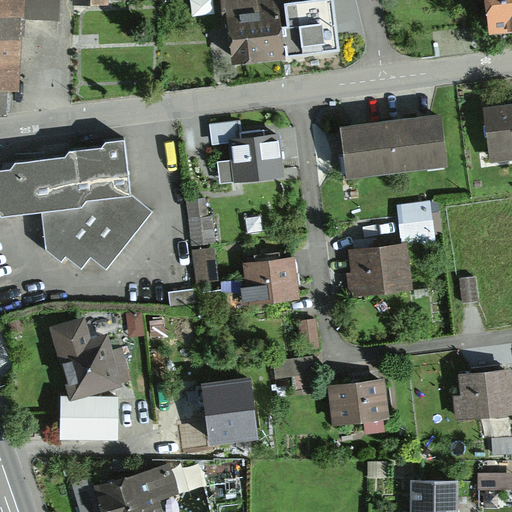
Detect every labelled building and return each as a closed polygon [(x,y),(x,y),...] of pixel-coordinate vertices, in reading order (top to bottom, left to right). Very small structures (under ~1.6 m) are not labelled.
[(44,0),(0,0),(0,95),(19,96),(22,12),(44,13),(44,0)] [(107,0),(71,0),(71,8),(108,9),(107,0)] [(275,0),(224,0),(230,61),(335,51),(330,0),(276,6),(275,0)] [(511,0),(485,0),(489,35),(511,32),(511,0)] [(511,145),(511,108),(491,110),(495,147),(511,145)] [(443,162),(438,121),(348,131),(352,172),(443,162)] [(277,138),(229,143),(234,186),(282,181),(277,138)] [(70,159),(0,165),(0,217),(41,213),(45,254),(109,269),(153,212),(131,195),(126,139),(69,145),(70,159)] [(212,207),(186,209),(192,286),(218,284),(212,207)] [(351,246),(333,246),(334,274),(352,274),(351,246)] [(408,287),(405,250),(353,255),(357,292),(408,287)] [(295,259),(243,264),(248,308),(299,303),(295,259)] [(477,277),(460,278),(462,303),(479,301),(477,277)] [(196,294),(169,295),(169,310),(197,309),(196,294)] [(85,318),(49,329),(71,401),(133,382),(122,348),(113,351),(108,334),(92,339),(85,318)] [(311,321),(299,322),(300,340),(311,340),(311,321)] [(306,360),(273,362),(274,373),(307,371),(306,360)] [(507,373),(464,377),(467,414),(510,410),(507,373)] [(385,380),(325,388),(330,427),(390,419),(385,380)] [(205,419),(177,423),(182,459),(210,455),(209,442),(257,436),(251,393),(202,399),(205,419)] [(511,451),(511,435),(496,436),(497,452),(511,451)] [(171,466),(94,489),(101,511),(160,511),(158,503),(180,496),(171,466)] [(483,488),(511,486),(511,469),(482,471),(483,488)] [(454,511),(456,488),(415,487),(414,511),(454,511)]
